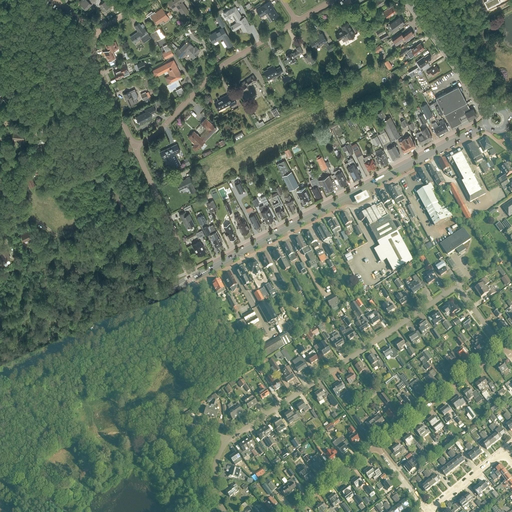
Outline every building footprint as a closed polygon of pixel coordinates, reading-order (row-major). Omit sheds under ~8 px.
[(91,5),(96,5),(96,0),(81,0),(79,3),(83,6),(82,7),(86,10),(87,9),(91,5)] [(104,10),(105,10),(106,11),(110,8),(109,7),(112,5),(108,0),(105,0),(102,3),(100,0),(96,0),(96,5),(100,5),(104,10)] [(182,2),(184,1),(183,0),(171,0),(168,2),(173,9),(176,6),(183,15),(189,11),(182,2)] [(485,2),(488,9),(491,10),(497,7),(496,5),(500,3),(499,0),(487,0),(488,1),(485,2)] [(271,5),(272,5),(270,1),(263,6),(257,10),(261,17),(268,13),(272,20),(278,16),(271,5)] [(393,6),(389,9),(389,8),(383,12),(388,18),(397,11),(393,6)] [(248,22),(244,16),(242,17),(235,7),(224,14),(227,19),(233,15),(237,23),(231,26),(234,31),(241,27),(244,32),(251,28),(248,22)] [(152,12),(149,14),(152,19),(153,18),(157,25),(164,20),(165,22),(170,19),(162,8),(156,13),(155,12),(153,13),(152,12)] [(215,16),(221,28),(225,25),(218,13),(215,16)] [(389,30),(403,19),(400,16),(389,24),(390,25),(387,27),(389,30)] [(405,23),(403,19),(389,30),(391,33),(394,30),(394,31),(405,23)] [(193,22),(188,25),(191,32),(192,32),(197,30),(193,22)] [(144,43),(152,38),(144,27),(143,28),(139,23),(135,26),(138,32),(130,37),(135,43),(141,39),(144,43)] [(339,40),(342,38),(344,41),(345,41),(349,39),(355,35),(348,23),(342,26),(344,30),(336,34),(339,40)] [(355,23),(351,25),(356,32),(359,30),(355,23)] [(374,28),(378,36),(379,36),(386,32),(383,27),(380,29),(378,26),(374,28)] [(227,35),(223,28),(209,36),(216,46),(214,43),(223,38),(228,48),(233,45),(227,35)] [(392,40),(397,45),(402,41),(404,43),(415,35),(411,30),(403,36),(401,33),(392,40)] [(388,37),(386,32),(379,36),(378,36),(381,41),(388,37)] [(327,42),(327,41),(322,33),(309,41),(314,49),(323,44),(328,47),(327,47),(330,52),(336,48),(333,43),(329,46),(327,42)] [(186,40),(175,52),(181,57),(182,58),(184,56),(183,55),(186,52),(194,59),(199,53),(199,52),(201,51),(196,46),(194,48),(186,40)] [(119,49),(116,42),(106,47),(108,50),(104,52),(109,62),(111,66),(115,63),(114,60),(116,59),(113,52),(119,49)] [(420,43),(412,50),(411,49),(408,51),(406,47),(399,52),(402,56),(407,52),(411,58),(415,55),(416,55),(424,49),(420,43)] [(382,50),(379,46),(373,49),(376,54),(379,52),(379,51),(382,50)] [(294,57),(300,55),(303,53),(300,47),(296,48),(298,51),(293,54),(292,53),(286,56),(288,59),(285,61),(286,65),(291,62),(292,64),(295,62),(295,61),(296,60),(294,57)] [(165,59),(174,55),(171,49),(162,53),(165,59)] [(304,57),(307,64),(312,62),(311,60),(313,59),(311,54),(309,55),(308,55),(304,57)] [(429,55),(428,55),(428,54),(425,57),(424,56),(417,62),(421,68),(428,62),(431,59),(430,57),(430,56),(429,55)] [(117,79),(123,77),(130,74),(124,61),(118,64),(120,69),(114,72),(115,76),(115,77),(116,79),(117,79)] [(168,84),(173,81),(182,77),(174,61),(153,71),(155,76),(168,70),(171,76),(165,78),(168,84)] [(274,65),(263,71),(269,80),(273,78),(276,79),(276,76),(283,73),(280,67),(276,69),(274,65)] [(437,66),(433,69),(432,69),(427,72),(429,75),(431,73),(434,76),(440,71),(437,66)] [(289,75),(282,78),(286,85),(293,82),(289,75)] [(254,82),(255,83),(257,81),(253,76),(242,84),(243,85),(245,87),(241,90),(243,93),(247,91),(250,96),(255,93),(250,85),(254,82)] [(436,98),(449,123),(452,128),(462,123),(459,118),(466,114),(468,119),(477,115),(473,109),(471,110),(458,86),(436,98)] [(146,92),(141,95),(145,104),(150,102),(149,98),(151,96),(148,89),(145,91),(146,92)] [(129,106),(138,102),(136,98),(138,97),(135,90),(124,94),(129,106)] [(228,95),(221,99),(221,100),(215,103),(219,110),(230,104),(231,106),(237,104),(234,98),(231,100),(228,95)] [(440,115),(443,113),(437,101),(430,105),(431,108),(435,106),(440,115)] [(421,107),(427,118),(433,115),(427,104),(421,107)] [(144,122),(152,118),(150,114),(156,111),(154,107),(145,111),(146,112),(137,117),(140,124),(144,122)] [(276,108),(271,111),(275,117),(280,114),(276,108)] [(401,136),(390,117),(387,118),(383,110),(376,113),(380,122),(381,122),(391,141),(401,136)] [(5,118),(9,127),(18,123),(14,114),(5,118)] [(419,117),(422,124),(427,122),(423,114),(419,117)] [(194,131),(188,137),(195,144),(192,147),(196,151),(199,148),(217,129),(206,119),(201,124),(208,130),(201,137),(194,131)] [(440,125),(443,132),(449,130),(445,122),(444,120),(439,122),(441,125),(440,125)] [(438,135),(443,132),(440,125),(438,126),(436,122),(432,124),(438,135)] [(421,131),(427,142),(432,138),(427,127),(421,130),(422,131),(421,131)] [(385,144),(388,148),(387,148),(393,159),(400,155),(393,141),(391,142),(385,131),(378,135),(383,145),(385,144)] [(421,145),(427,142),(421,131),(415,134),(421,145)] [(242,132),(233,137),(235,140),(244,136),(242,132)] [(316,141),(326,136),(323,132),(314,136),(316,141)] [(371,137),(372,139),(371,139),(375,146),(381,143),(377,136),(376,136),(375,135),(371,137)] [(410,136),(404,139),(410,150),(416,147),(412,139),(412,140),(410,136)] [(494,151),(487,138),(483,140),(484,141),(480,143),(485,153),(488,151),(489,153),(490,152),(491,155),(495,153),(494,151)] [(410,150),(404,139),(403,139),(403,140),(399,142),(405,153),(410,150)] [(177,144),(160,152),(164,159),(168,157),(171,164),(179,160),(176,154),(180,152),(177,144)] [(350,155),(354,153),(349,144),(342,147),(344,152),(347,150),(350,155)] [(467,148),(477,167),(480,165),(485,175),(491,172),(483,157),(476,144),(467,148)] [(353,149),(357,157),(362,154),(358,146),(353,149)] [(375,152),(377,154),(376,155),(382,165),(388,161),(383,151),(382,151),(381,149),(375,152)] [(470,203),(479,199),(486,195),(479,181),(479,180),(476,173),(475,173),(466,156),(467,155),(464,150),(447,159),(450,164),(452,163),(461,180),(459,181),(470,203)] [(365,159),(366,162),(364,163),(369,171),(377,167),(372,159),(370,155),(364,158),(365,159)] [(320,156),(317,158),(317,159),(322,170),(328,168),(322,157),(320,158),(320,156)] [(352,157),(348,159),(357,178),(362,176),(358,169),(359,168),(358,166),(357,167),(352,157)] [(353,180),(357,178),(348,159),(344,161),(353,180)] [(284,160),(276,164),(290,190),(299,186),(292,171),(289,173),(287,170),(288,169),(284,160)] [(444,172),(446,171),(448,175),(452,173),(445,160),(439,163),(444,172)] [(505,174),(503,176),(498,180),(500,184),(507,179),(506,178),(511,173),(511,171),(508,165),(502,170),(505,174)] [(445,184),(444,181),(440,174),(438,175),(435,168),(434,169),(433,166),(429,168),(430,171),(438,187),(445,184)] [(428,188),(417,194),(435,226),(447,220),(452,217),(448,209),(443,212),(432,191),(434,190),(431,185),(434,183),(431,179),(430,179),(425,170),(419,173),(418,174),(423,183),(425,182),(428,188)] [(336,175),(338,180),(338,181),(339,182),(341,186),(347,183),(342,172),(336,175)] [(26,178),(30,188),(35,186),(31,176),(26,178)] [(334,189),(332,186),(334,185),(329,176),(319,181),(321,185),(323,185),(327,192),(334,189)] [(186,179),(177,183),(180,190),(188,186),(192,194),(196,191),(193,184),(194,184),(190,177),(186,179)] [(319,196),(322,194),(318,187),(320,186),(316,178),(310,180),(314,189),(312,190),(316,197),(317,197),(319,196)] [(509,183),(507,180),(500,185),(503,188),(509,183)] [(239,193),(245,190),(240,182),(235,184),(239,193)] [(468,223),(472,220),(454,185),(448,188),(453,198),(454,197),(468,223)] [(392,188),(400,203),(404,201),(399,190),(397,186),(393,188),(392,188)] [(397,205),(400,203),(392,188),(393,188),(393,187),(388,189),(391,194),(395,201),(397,205)] [(307,203),(307,202),(311,200),(306,188),(297,192),(299,195),(298,196),(299,198),(300,198),(303,204),(304,204),(305,204),(306,204),(306,203),(307,203)] [(277,197),(279,202),(274,205),(275,208),(279,217),(285,214),(281,205),(283,204),(277,192),(271,195),(273,199),(277,197)] [(386,195),(386,196),(384,192),(380,194),(382,199),(381,199),(384,205),(386,204),(388,207),(387,207),(388,210),(393,208),(386,195)] [(264,205),(269,203),(264,193),(259,196),(264,205)] [(366,193),(354,199),(356,202),(357,206),(369,199),(368,196),(366,193)] [(290,195),(285,197),(288,202),(286,203),(290,211),(291,211),(293,210),(293,209),(296,208),(294,203),(293,200),(292,200),(290,195)] [(206,204),(211,213),(218,209),(213,200),(206,204)] [(511,215),(511,201),(506,206),(506,205),(503,208),(510,217),(511,215)] [(232,212),(228,203),(224,205),(228,214),(232,212)] [(269,209),(267,210),(265,205),(259,208),(267,223),(274,220),(269,209)] [(375,208),(372,209),(359,216),(362,222),(365,220),(367,225),(366,226),(367,228),(369,227),(380,247),(377,249),(374,250),(381,263),(384,262),(387,260),(393,272),(412,262),(382,205),(375,209),(375,208)] [(416,217),(411,205),(407,207),(413,219),(416,217)] [(255,228),(256,228),(258,227),(258,226),(261,225),(255,214),(253,210),(249,212),(251,216),(249,217),(255,228)] [(183,221),(184,221),(187,228),(194,225),(189,214),(187,215),(186,212),(180,215),(183,221)] [(197,218),(200,225),(207,221),(204,215),(197,218)] [(352,219),(350,220),(347,215),(341,218),(345,227),(347,229),(351,227),(349,225),(353,223),(352,219)] [(340,232),(339,229),(335,220),(328,224),(334,235),(340,232)] [(243,234),(250,231),(245,221),(238,225),(239,228),(237,229),(239,233),(241,232),(243,234)] [(511,227),(507,221),(503,224),(509,232),(511,229),(511,228),(511,229),(511,228),(511,227)] [(501,232),(506,229),(501,222),(497,225),(501,232)] [(224,226),(227,232),(225,232),(227,236),(228,235),(230,240),(236,237),(229,223),(224,226)] [(210,227),(219,246),(223,244),(217,232),(213,225),(210,227)] [(316,230),(323,243),(331,239),(329,234),(328,235),(324,226),(316,230)] [(358,226),(354,229),(358,237),(363,235),(358,226)] [(216,247),(219,246),(210,227),(208,228),(208,227),(203,229),(207,236),(210,235),(216,247)] [(461,246),(471,240),(463,229),(441,244),(448,255),(456,250),(460,255),(465,251),(461,246)] [(196,233),(198,238),(205,235),(202,230),(196,233)] [(31,232),(22,236),(25,242),(33,237),(31,232)] [(306,235),(305,236),(311,246),(312,247),(313,247),(314,250),(318,248),(316,243),(317,243),(312,232),(308,234),(306,235)] [(301,238),(294,242),(299,252),(302,251),(305,256),(307,255),(310,262),(315,260),(309,248),(307,249),(301,238)] [(201,254),(206,252),(200,241),(193,245),(198,255),(201,254)] [(293,261),(296,260),(294,255),(288,245),(283,248),(288,257),(290,256),(293,261)] [(325,249),(330,258),(335,255),(330,246),(325,249)] [(1,252),(5,261),(11,259),(7,249),(1,252)] [(288,263),(285,265),(282,259),(283,259),(279,250),(275,252),(274,251),(273,252),(273,253),(272,253),(277,262),(279,261),(285,271),(290,268),(288,263)] [(322,250),(316,253),(319,259),(325,256),(322,250)] [(266,269),(272,266),(267,256),(261,259),(266,269)] [(451,258),(447,261),(453,270),(457,268),(451,258)] [(262,273),(260,268),(259,269),(255,261),(251,263),(252,265),(248,266),(252,273),(254,272),(256,276),(262,273)] [(334,272),(336,271),(331,261),(327,263),(330,269),(331,268),(334,272)] [(447,267),(444,264),(443,262),(436,267),(439,271),(438,272),(441,277),(447,273),(445,269),(447,267)] [(298,266),(301,272),(303,271),(305,274),(307,273),(302,264),(298,266)] [(248,276),(244,268),(243,269),(243,268),(241,269),(241,270),(240,270),(236,272),(241,280),(242,282),(245,281),(247,285),(251,283),(250,280),(248,281),(246,277),(248,276)] [(427,275),(428,276),(429,278),(426,280),(429,285),(435,281),(432,277),(434,276),(432,272),(427,275)] [(224,278),(230,289),(232,291),(232,292),(233,293),(237,288),(237,287),(231,274),(224,278)] [(277,276),(283,289),(287,287),(280,274),(277,276)] [(511,281),(508,275),(502,279),(507,286),(511,282),(511,281)] [(422,283),(419,279),(417,276),(413,278),(415,282),(411,284),(409,282),(407,281),(406,282),(406,284),(410,290),(411,289),(415,295),(422,290),(419,285),(422,283)] [(475,290),(478,294),(489,287),(487,285),(489,284),(486,279),(480,283),(482,286),(475,290)] [(293,282),(298,293),(302,291),(296,280),(293,282)] [(399,280),(395,283),(399,290),(404,287),(399,280)] [(217,294),(217,293),(218,295),(225,292),(219,281),(212,285),(217,294)] [(489,287),(478,294),(482,299),(488,295),(490,297),(496,293),(493,288),(490,290),(489,287)] [(274,290),(269,293),(272,299),(277,296),(274,290)] [(253,294),(258,303),(264,300),(259,291),(253,294)] [(402,306),(409,302),(406,298),(408,297),(405,292),(397,298),(402,306)] [(334,296),(326,300),(329,307),(330,307),(332,310),(339,306),(337,303),(338,302),(334,296)] [(236,314),(239,312),(231,297),(228,299),(236,314)] [(265,303),(258,307),(268,324),(275,320),(265,303)] [(359,318),(364,316),(355,303),(350,306),(354,312),(354,311),(359,318)] [(395,310),(391,303),(388,305),(388,304),(383,307),(389,315),(395,310)] [(450,305),(444,310),(448,315),(451,312),(453,315),(455,313),(456,314),(460,312),(456,307),(455,308),(453,305),(452,307),(450,305)] [(242,317),(249,329),(259,323),(252,311),(242,317)] [(376,312),(372,314),(371,313),(366,316),(370,322),(370,321),(373,326),(379,321),(377,317),(379,316),(376,312)] [(441,317),(438,313),(432,317),(434,321),(433,322),(435,326),(443,320),(441,317)] [(343,321),(348,328),(352,325),(347,318),(343,321)] [(458,319),(453,322),(457,327),(461,323),(458,319)] [(236,325),(240,334),(248,329),(244,320),(236,325)] [(363,320),(360,323),(358,320),(354,322),(356,325),(360,331),(361,333),(369,329),(363,320)] [(505,323),(504,323),(502,320),(498,322),(501,326),(498,328),(503,335),(510,330),(505,323)] [(425,321),(419,326),(421,330),(419,331),(422,337),(427,333),(426,331),(430,329),(425,321)] [(447,321),(443,324),(448,331),(452,328),(447,321)] [(350,329),(346,332),(343,327),(339,330),(346,340),(347,339),(349,342),(356,337),(350,329)] [(316,328),(307,334),(311,339),(319,333),(316,328)] [(417,342),(420,340),(416,334),(416,333),(413,329),(411,331),(414,335),(409,338),(412,343),(416,340),(417,342)] [(432,333),(437,341),(441,339),(435,331),(432,333)] [(462,334),(459,336),(464,344),(467,341),(462,334)] [(266,357),(288,344),(283,335),(261,348),(266,357)] [(344,345),(337,335),(333,337),(336,342),(333,345),(337,350),(344,345)] [(477,339),(475,336),(473,338),(475,341),(483,351),(488,347),(483,341),(484,340),(481,336),(477,339)] [(405,346),(401,340),(395,344),(400,352),(404,350),(403,348),(404,347),(405,346)] [(478,355),(483,351),(475,341),(472,343),(476,347),(473,349),(478,355)] [(327,347),(328,346),(325,342),(318,347),(321,350),(320,351),(324,357),(330,352),(327,347)] [(297,350),(300,355),(305,351),(302,346),(297,350)] [(411,357),(415,354),(411,348),(407,351),(411,357)] [(472,360),(463,348),(456,353),(460,358),(462,357),(464,359),(463,360),(466,364),(468,364),(471,362),(471,360),(472,360)] [(395,351),(392,352),(389,349),(386,351),(385,349),(382,352),(387,359),(390,357),(392,359),(395,359),(396,358),(399,363),(402,361),(399,357),(395,351)] [(287,363),(290,361),(284,352),(282,354),(287,363)] [(318,361),(314,355),(315,354),(313,352),(307,356),(308,359),(308,360),(311,365),(318,361)] [(422,354),(428,363),(432,360),(426,352),(422,354)] [(448,366),(447,367),(453,374),(458,370),(451,362),(454,360),(454,361),(457,358),(453,353),(450,355),(452,357),(449,359),(448,358),(444,361),(448,366)] [(428,363),(422,354),(422,355),(422,356),(420,357),(421,358),(419,359),(421,362),(421,363),(422,362),(423,366),(427,371),(431,368),(427,363),(428,363)] [(378,367),(380,369),(384,366),(380,360),(378,362),(374,356),(369,359),(375,369),(378,367)] [(273,359),(269,362),(276,373),(280,371),(273,359)] [(294,365),(296,368),(295,368),(299,374),(306,369),(302,364),(299,366),(297,363),(294,365)] [(364,373),(366,376),(371,373),(367,368),(365,370),(361,364),(356,368),(360,375),(364,373)] [(498,369),(502,374),(508,370),(504,364),(498,369)] [(447,379),(453,374),(447,367),(446,368),(444,365),(438,369),(440,373),(442,372),(447,379)] [(284,379),(287,384),(294,379),(290,373),(291,373),(288,368),(282,373),(285,378),(284,379)] [(358,382),(357,380),(358,379),(351,368),(347,371),(351,377),(347,380),(350,384),(353,383),(354,384),(355,384),(358,382)] [(400,378),(404,384),(408,381),(404,375),(400,378)] [(427,383),(428,383),(433,390),(439,385),(431,375),(424,380),(427,383)] [(273,382),(272,380),(270,377),(266,379),(275,392),(282,388),(279,384),(280,384),(277,379),(273,382)] [(484,379),(480,382),(487,392),(491,389),(494,394),(497,392),(491,384),(488,385),(484,379)] [(244,380),(237,384),(241,389),(243,387),(247,393),(251,390),(244,380)] [(410,386),(413,390),(414,389),(421,399),(427,395),(421,388),(423,386),(418,380),(410,386)] [(480,382),(476,386),(483,395),(484,396),(483,397),(487,402),(492,399),(487,392),(480,382)] [(339,394),(343,392),(345,393),(347,391),(342,383),(335,388),(337,391),(335,393),(338,398),(341,396),(339,394)] [(406,387),(403,383),(397,387),(400,391),(406,387)] [(233,392),(229,386),(224,389),(228,395),(233,392)] [(263,401),(269,396),(263,386),(259,389),(262,393),(259,395),(263,401)] [(470,390),(464,394),(467,398),(465,399),(469,404),(471,402),(470,401),(474,398),(476,400),(478,398),(481,402),(483,401),(480,397),(476,392),(473,394),(470,390)] [(325,399),(328,397),(326,394),(324,395),(321,391),(315,395),(318,400),(317,401),(319,403),(323,401),(322,398),(323,397),(325,399)] [(346,396),(351,404),(356,401),(351,393),(346,396)] [(384,394),(380,397),(386,406),(391,403),(384,394)] [(414,404),(406,394),(399,399),(402,403),(404,402),(409,408),(414,404)] [(243,401),(246,404),(245,404),(249,410),(257,404),(253,399),(252,399),(250,396),(243,401)] [(331,396),(328,399),(331,403),(329,403),(334,409),(338,406),(331,396)] [(452,404),(455,408),(457,411),(461,408),(461,409),(466,406),(461,399),(459,401),(458,399),(452,404)] [(217,407),(218,404),(212,403),(210,409),(204,407),(203,411),(206,411),(204,416),(210,418),(214,406),(217,407)] [(303,403),(297,407),(300,412),(303,410),(305,413),(309,410),(307,406),(305,407),(303,403)] [(238,404),(233,407),(232,404),(230,406),(238,418),(243,414),(239,407),(240,406),(238,404)] [(215,411),(217,407),(214,406),(210,418),(216,420),(219,412),(215,411)] [(238,418),(230,406),(228,407),(230,409),(229,410),(231,413),(228,414),(233,421),(238,418)] [(388,414),(387,415),(392,421),(397,417),(389,406),(384,409),(388,414)] [(448,420),(451,417),(449,414),(451,412),(448,407),(441,412),(445,417),(446,416),(448,420)] [(470,408),(466,411),(473,420),(477,417),(470,408)] [(291,412),(284,416),(287,420),(287,421),(290,425),(294,422),(295,422),(299,420),(295,414),(293,415),(291,412)] [(372,419),(378,427),(385,422),(379,414),(372,419)] [(356,417),(353,419),(358,425),(359,427),(362,425),(361,423),(356,417)] [(434,418),(428,422),(434,430),(433,431),(435,435),(437,434),(444,428),(439,421),(437,422),(434,418)] [(273,423),(277,429),(276,430),(278,433),(285,429),(284,426),(280,419),(273,423)] [(378,427),(372,419),(366,424),(370,429),(369,430),(371,432),(371,431),(372,432),(378,427)] [(330,431),(335,428),(332,423),(326,427),(330,431)] [(416,431),(422,439),(425,437),(423,434),(424,433),(426,436),(430,433),(427,429),(425,431),(422,427),(416,431)] [(452,438),(454,437),(447,427),(443,429),(447,434),(448,433),(452,438)] [(271,434),(267,428),(262,431),(272,447),(275,445),(271,439),(275,436),(273,433),(271,434)] [(354,435),(353,434),(355,432),(352,428),(348,431),(351,435),(350,436),(352,437),(349,440),(353,446),(359,441),(355,435),(354,435)] [(496,430),(495,431),(497,434),(501,439),(506,435),(500,428),(497,430),(496,430)] [(261,441),(264,440),(270,449),(272,447),(262,431),(257,434),(261,441)] [(496,443),(492,437),(488,441),(486,439),(488,437),(484,432),(481,434),(491,447),(496,443)] [(487,450),(491,447),(481,434),(480,435),(485,443),(482,445),(487,450)] [(497,434),(492,437),(496,443),(501,439),(497,434)] [(410,436),(404,441),(408,445),(407,446),(409,449),(414,445),(414,446),(416,447),(416,446),(420,451),(422,450),(418,446),(419,445),(418,445),(420,444),(418,442),(415,438),(413,440),(410,436)] [(342,437),(333,444),(335,447),(336,446),(342,455),(348,451),(344,446),(347,444),(343,440),(342,437)] [(251,456),(255,454),(253,451),(254,451),(252,448),(254,446),(250,439),(245,443),(249,450),(251,452),(249,454),(250,455),(251,456)] [(291,443),(295,449),(301,446),(296,439),(291,443)] [(249,450),(245,443),(239,446),(244,453),(241,455),(244,459),(250,455),(249,454),(251,452),(249,450)] [(467,445),(477,458),(482,454),(478,449),(473,452),(472,450),(474,449),(470,444),(467,445)] [(392,450),(395,453),(394,454),(396,457),(399,454),(398,452),(399,451),(401,454),(406,451),(403,447),(401,449),(399,445),(392,450)] [(477,458),(467,445),(465,447),(469,452),(471,454),(468,456),(472,462),(477,458)] [(320,457),(323,454),(318,447),(315,450),(320,457)] [(233,464),(240,459),(237,454),(234,449),(232,451),(235,455),(230,459),(233,464)] [(328,458),(326,459),(330,464),(336,460),(334,457),(337,455),(333,450),(326,455),(328,458)] [(297,451),(291,456),(294,459),(297,457),(298,459),(301,457),(297,451)] [(318,473),(324,469),(320,464),(322,462),(317,456),(313,459),(316,462),(311,466),(314,468),(318,473)] [(455,460),(460,466),(464,462),(460,456),(455,460)] [(412,465),(416,462),(413,458),(408,462),(410,465),(405,468),(410,474),(416,470),(412,465)] [(455,460),(451,464),(455,469),(460,466),(455,460)] [(451,464),(446,468),(450,473),(455,469),(451,464)] [(302,477),(306,482),(313,477),(308,472),(304,466),(301,468),(302,470),(298,473),(301,478),(302,477)] [(492,478),(493,480),(505,471),(501,466),(496,470),(498,473),(494,475),(493,473),(490,475),(493,478),(492,478)] [(241,472),(238,471),(238,470),(228,467),(227,470),(231,471),(229,478),(231,478),(232,477),(239,480),(241,472)] [(445,477),(450,473),(446,468),(441,471),(445,477)] [(255,473),(258,478),(266,474),(263,469),(255,473)] [(371,469),(369,470),(367,469),(363,472),(369,480),(372,478),(374,481),(381,475),(377,469),(373,472),(371,469)] [(291,478),(295,475),(290,470),(285,474),(288,479),(290,477),(291,478)] [(502,477),(503,479),(509,475),(505,471),(493,480),(495,482),(497,479),(498,480),(502,477)] [(435,485),(431,480),(429,477),(431,476),(429,473),(425,476),(429,481),(426,483),(430,489),(435,485)] [(511,480),(511,479),(509,475),(503,479),(505,482),(502,485),(497,489),(499,491),(501,489),(500,489),(511,480)] [(431,480),(435,485),(440,481),(435,476),(431,480)] [(355,479),(351,482),(352,483),(354,486),(353,487),(355,490),(359,487),(360,489),(361,488),(364,486),(361,483),(362,483),(358,478),(356,480),(355,479)] [(288,483),(285,485),(291,494),(295,491),(294,491),(297,489),(293,484),(294,483),(292,480),(288,483)] [(509,487),(511,489),(509,490),(511,494),(511,493),(511,480),(500,489),(501,489),(502,491),(505,489),(505,490),(509,487)] [(277,489),(271,482),(267,486),(273,492),(277,489)] [(388,482),(383,485),(382,483),(377,487),(380,491),(385,487),(388,492),(393,488),(388,482)] [(479,486),(483,492),(489,488),(484,482),(479,486)] [(229,487),(231,489),(226,493),(230,498),(236,493),(234,490),(237,488),(234,483),(229,487)] [(425,493),(430,489),(426,483),(421,487),(425,493)] [(288,497),(291,494),(285,485),(278,491),(280,494),(281,493),(285,498),(288,496),(288,497)] [(478,496),(483,492),(479,486),(473,491),(478,496)] [(350,491),(347,487),(341,492),(344,496),(343,497),(347,502),(353,497),(349,492),(350,491)] [(365,491),(369,496),(374,492),(370,487),(365,491)] [(468,504),(471,508),(473,506),(470,502),(473,500),(468,494),(463,499),(468,504)] [(328,499),(331,503),(330,504),(333,508),(340,503),(337,499),(337,498),(334,495),(328,499)] [(363,503),(358,496),(354,499),(359,506),(363,503)] [(394,498),(404,510),(409,506),(404,501),(401,503),(396,496),(394,498)] [(401,511),(404,510),(394,498),(392,499),(398,506),(395,508),(397,511),(401,511)] [(272,499),(264,504),(269,510),(271,509),(272,511),(274,511),(279,509),(276,506),(277,505),(272,499)] [(463,509),(468,504),(463,499),(458,503),(463,509)] [(485,501),(481,505),(485,509),(489,506),(485,501)] [(397,511),(395,508),(392,510),(386,503),(384,505),(389,511),(397,511)]
